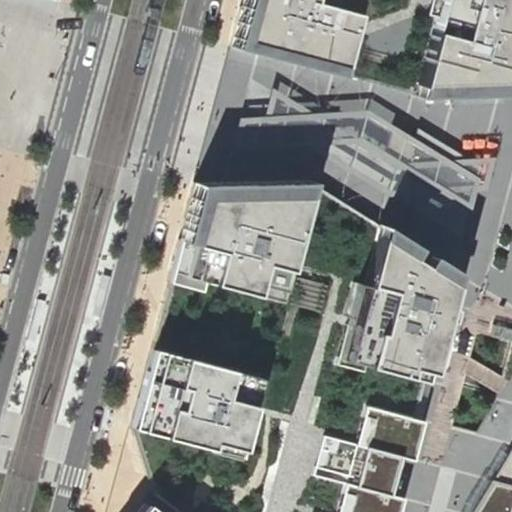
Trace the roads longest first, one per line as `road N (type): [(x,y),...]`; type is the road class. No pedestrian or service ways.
road 1 (residential): [(61,511),(196,0)]
road 2 (residential): [(100,0),(0,379)]
